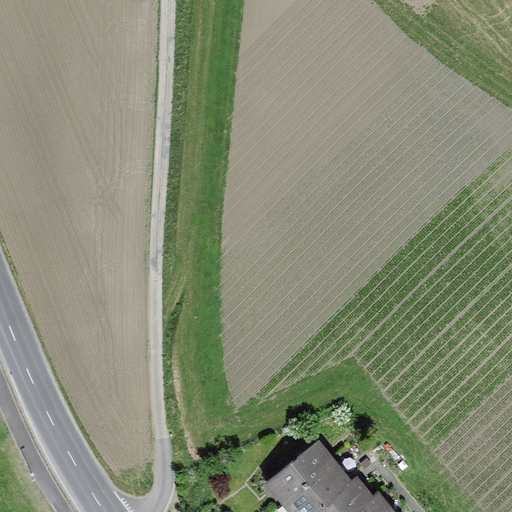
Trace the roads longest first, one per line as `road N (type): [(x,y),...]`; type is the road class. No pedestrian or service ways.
road 1 (track): [(152,511),(165,486),(154,278),(167,0)]
road 2 (tertiary): [(105,511),(49,417),(0,301)]
